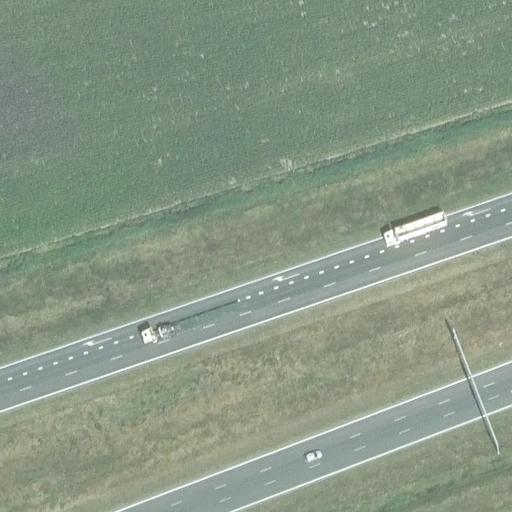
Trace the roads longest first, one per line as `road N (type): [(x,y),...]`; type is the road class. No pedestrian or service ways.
road 1 (trunk): [(511,223),(0,398)]
road 2 (trunk): [(157,511),(511,377)]
